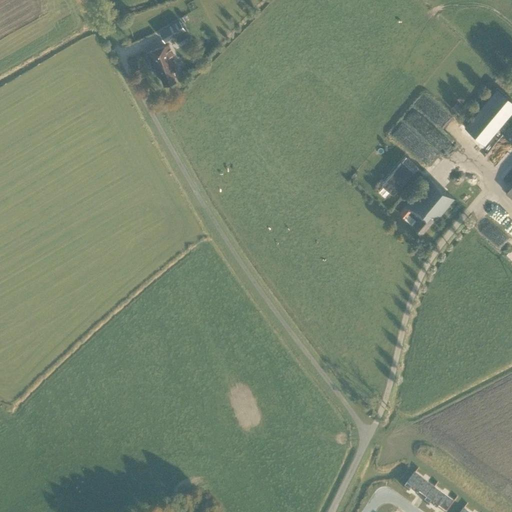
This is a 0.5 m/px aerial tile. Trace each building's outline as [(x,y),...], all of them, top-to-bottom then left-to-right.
[(166,40),(185,29),(177,16),(162,25),(164,29),(161,31),(166,40)] [(177,68),(168,43),(146,51),(152,67),(155,66),(157,71),(159,72),(164,83),(176,79),(172,70),(177,68)] [(511,109),(511,99),(496,87),(464,126),(485,143),(511,109)] [(466,105),(458,98),(451,107),(458,113),(466,105)] [(511,125),(503,135),(511,142),(511,125)] [(396,167),(382,183),(388,189),(392,193),(406,177),(412,170),(402,160),(396,167)] [(412,196),(435,216),(438,218),(454,198),(428,177),(412,196)] [(435,216),(418,202),(409,213),(416,219),(412,224),(421,232),(435,216)] [(433,490),(413,476),(406,486),(426,500),(433,490)] [(447,511),(453,505),(433,490),(426,500),(441,511),(447,511)]
